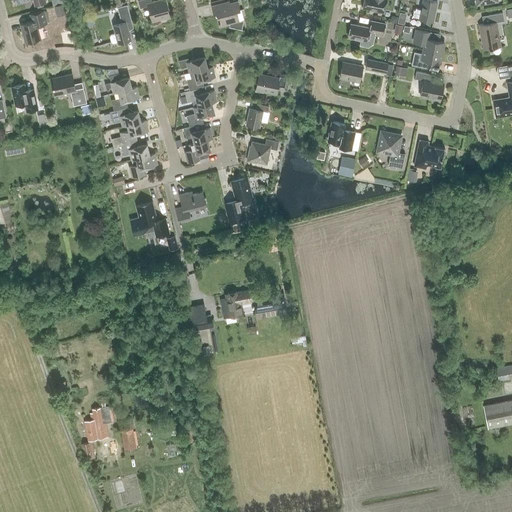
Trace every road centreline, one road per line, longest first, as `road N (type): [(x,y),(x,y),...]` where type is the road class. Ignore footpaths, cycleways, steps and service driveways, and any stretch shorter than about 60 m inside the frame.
road 1 (track): [(100,511),(24,302),(511,172)]
road 2 (residential): [(243,51),(314,67),(327,98),(451,126),(464,68),(455,0)]
road 3 (residential): [(175,175),(231,161),(225,135),(243,51)]
road 4 (residential): [(13,57),(146,56)]
road 5 (residential): [(175,175),(146,56)]
